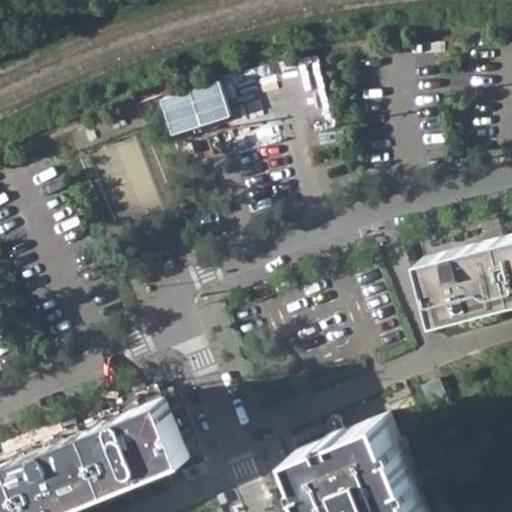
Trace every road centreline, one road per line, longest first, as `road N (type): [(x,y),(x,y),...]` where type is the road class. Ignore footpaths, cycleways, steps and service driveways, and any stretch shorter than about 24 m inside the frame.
road 1 (residential): [(183,322),(180,285),(204,273),(358,217),(511,176)]
road 2 (residential): [(183,322),(262,511)]
road 3 (residential): [(0,401),(183,322)]
